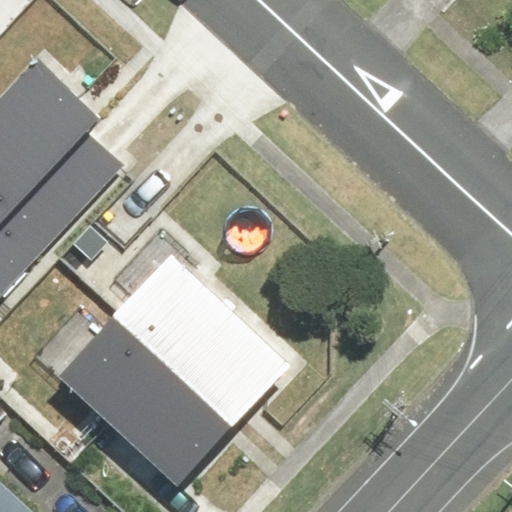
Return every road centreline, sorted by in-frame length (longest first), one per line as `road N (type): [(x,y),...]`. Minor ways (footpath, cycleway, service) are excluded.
road 1 (residential): [(273,0),(511,232)]
road 2 (residential): [(511,377),(387,511)]
